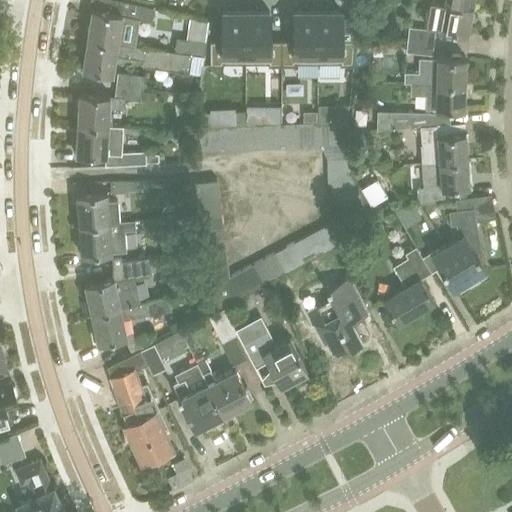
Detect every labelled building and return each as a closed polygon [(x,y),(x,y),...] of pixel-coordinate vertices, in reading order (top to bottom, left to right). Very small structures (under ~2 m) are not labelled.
[(90,20),(87,37),(135,44),(139,18),(152,21),(154,7),(122,0),(101,0),(100,9),(92,7),(90,20)] [(471,6),(438,0),(430,0),(426,23),(439,25),(439,26),(440,27),(467,32),(467,31),(471,6)] [(210,39),(210,64),(223,64),(223,61),(245,62),(245,10),(222,10),(222,39),(210,39)] [(245,10),(245,62),(268,62),(268,64),(281,64),(281,39),(269,39),(269,10),(245,10)] [(281,39),(281,64),(295,64),(295,62),(317,62),(317,10),(294,10),(294,39),(281,39)] [(317,10),(317,62),(340,62),(340,64),(353,64),(355,39),(341,39),(341,10),(317,10)] [(435,28),(409,26),(407,38),(433,41),(433,40),(432,40),(433,29),(435,29),(435,28)] [(201,73),(203,54),(135,44),(87,37),(83,67),(114,71),(116,53),(145,57),(144,64),(201,73)] [(407,38),(406,51),(432,54),(432,53),(431,52),(432,42),(433,41),(407,38)] [(427,58),(427,72),(427,75),(418,75),(418,81),(464,83),(465,58),(461,58),(461,54),(451,54),(450,57),(437,57),(429,57),(427,58)] [(116,72),(115,83),(139,86),(141,74),(116,72)] [(463,109),(464,83),(418,81),(418,93),(426,93),(425,107),(463,109)] [(80,92),(78,121),(108,123),(109,106),(120,107),(121,97),(138,99),(139,86),(115,83),(114,94),(80,92)] [(150,100),(151,91),(142,90),(141,99),(150,100)] [(246,105),(247,122),(257,121),(269,121),(281,120),(281,101),(246,102),(246,105)] [(334,119),(348,118),(350,103),(317,104),(318,119),(320,119),(334,119)] [(236,106),(236,122),(245,122),(247,122),(246,105),(236,106)] [(316,109),(303,109),(303,119),(316,119),(316,109)] [(418,125),(438,123),(437,111),(377,109),(377,128),(390,127),(418,125)] [(325,155),(349,145),(348,129),(348,118),(334,119),(320,119),(320,143),(325,155)] [(320,119),(306,120),(307,144),(320,143),(320,119)] [(282,145),(281,120),(269,121),(270,145),(282,145)] [(294,120),(281,120),(282,145),(294,144),(294,120)] [(294,120),(294,144),(307,144),(306,120),(294,120)] [(123,124),(108,123),(78,121),(76,153),(105,154),(105,164),(157,162),(156,151),(144,151),(121,151),(123,124)] [(245,147),(258,146),(257,121),(247,122),(245,122),(245,147)] [(269,121),(257,121),(258,146),(270,145),(269,121)] [(220,122),(208,123),(209,148),(221,148),(220,122)] [(233,147),(232,122),(220,122),(221,148),(233,147)] [(236,122),(232,122),(233,147),(245,147),(245,122),(236,122)] [(422,161),(438,160),(467,158),(465,133),(466,133),(466,132),(462,132),(461,122),(454,122),(438,123),(418,125),(421,161),(422,161)] [(209,148),(208,123),(196,123),(193,149),(209,148)] [(331,166),(350,157),(349,145),(325,155),(331,166)] [(350,171),(350,157),(331,166),(326,168),(333,180),(350,171)] [(468,180),(467,158),(438,160),(422,161),(424,187),(418,188),(419,200),(441,198),(440,186),(469,184),(469,183),(468,180)] [(333,180),(329,182),(334,192),(356,181),(350,171),(333,180)] [(195,193),(218,190),(217,177),(193,180),(195,193)] [(135,179),(110,180),(110,189),(136,188),(135,179)] [(361,191),(356,181),(334,192),(340,202),(361,191)] [(220,202),(218,190),(195,193),(197,205),(220,202)] [(107,191),(88,192),(76,193),(76,194),(77,194),(79,223),(119,220),(118,199),(108,200),(107,191)] [(370,207),(361,191),(340,202),(345,212),(338,216),(341,223),(370,207)] [(222,214),(220,202),(197,205),(198,217),(222,214)] [(473,207),(461,208),(449,210),(451,223),(460,221),(462,232),(466,237),(447,248),(444,243),(424,256),(431,268),(434,266),(440,274),(444,272),(453,287),(455,285),(483,268),(485,267),(478,256),(482,253),(480,245),(481,245),(481,244),(480,244),(473,207)] [(198,217),(200,229),(223,226),(222,214),(198,217)] [(349,239),(341,223),(338,216),(326,222),(338,245),(349,239)] [(137,228),(136,219),(119,220),(79,223),(81,252),(80,252),(80,253),(126,250),(125,229),(137,228)] [(315,229),(327,250),(338,245),(326,222),(315,229)] [(200,229),(202,241),(225,238),(223,226),(200,229)] [(316,256),(327,250),(315,229),(305,234),(316,256)] [(306,261),(316,256),(305,234),(294,240),(306,261)] [(349,239),(338,245),(346,260),(362,251),(354,236),(349,239)] [(227,254),(225,238),(202,241),(204,257),(227,254)] [(295,267),(306,261),(294,240),(284,245),(295,267)] [(420,274),(431,268),(424,256),(416,244),(406,250),(409,255),(394,264),(406,284),(383,297),(397,320),(434,297),(420,274)] [(295,267),(284,245),(274,251),(285,272),(295,267)] [(191,269),(204,268),(202,248),(188,250),(191,269)] [(285,272),(274,251),(263,256),(274,278),(285,272)] [(91,311),(142,300),(138,276),(154,273),(151,255),(121,259),(121,254),(113,255),(113,276),(85,283),(85,284),(89,299),(85,300),(87,312),(86,313),(86,314),(92,312),(91,311)] [(211,312),(242,295),(231,273),(230,274),(227,254),(204,257),(211,312)] [(264,284),(274,278),(263,256),(253,262),(264,284)] [(253,289),(264,284),(253,262),(242,268),(253,289)] [(242,268),(231,273),(242,295),(253,289),(242,268)] [(327,337),(335,354),(364,339),(354,320),(370,311),(350,273),(327,286),(332,295),(308,308),(324,337),(327,337)] [(192,286),(194,299),(207,297),(205,284),(192,286)] [(97,340),(97,341),(110,338),(111,343),(123,340),(122,336),(123,336),(126,335),(122,317),(146,313),(147,315),(171,309),(168,295),(142,300),(91,311),(92,312),(98,340),(97,340)] [(237,332),(224,307),(209,314),(233,362),(246,356),(234,334),(237,332)] [(280,383),(308,369),(289,334),(275,342),(261,314),(236,328),(256,365),(267,359),(280,383)] [(168,322),(173,332),(181,327),(177,318),(168,322)] [(135,337),(126,341),(131,352),(140,347),(154,340),(149,330),(135,337)] [(154,342),(140,349),(147,363),(152,373),(166,366),(154,342)] [(156,409),(160,407),(148,382),(140,384),(134,368),(147,363),(140,349),(140,347),(131,352),(107,364),(127,420),(124,422),(142,460),(155,453),(158,459),(173,452),(171,446),(172,445),(156,409)] [(222,412),(250,398),(234,366),(213,376),(203,355),(196,359),(222,412)] [(208,419),(222,412),(196,359),(175,369),(179,378),(172,382),(196,431),(211,424),(208,419)] [(15,396),(17,392),(15,385),(12,383),(10,378),(0,381),(0,413),(6,412),(4,404),(16,401),(15,396)] [(61,511),(60,508),(62,507),(52,486),(40,457),(15,468),(21,483),(27,480),(34,495),(18,502),(20,506),(16,507),(18,511),(61,511)]
